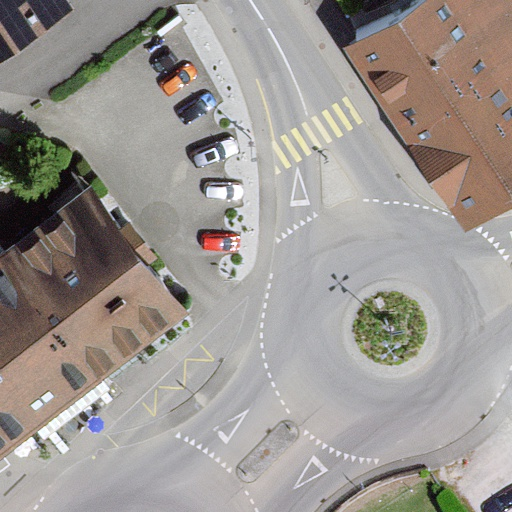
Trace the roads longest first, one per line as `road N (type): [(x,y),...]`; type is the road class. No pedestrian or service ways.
road 1 (secondary): [(314,356),(154,482)]
road 2 (tertiary): [(423,260),(348,143),(313,131)]
road 3 (tertiary): [(313,131),(297,166),(302,220),(329,284)]
road 4 (secondary): [(246,511),(368,412)]
road 5 (tertiary): [(252,0),(313,131)]
road 6 (secondary): [(368,412),(422,410),(463,374),(472,348)]
